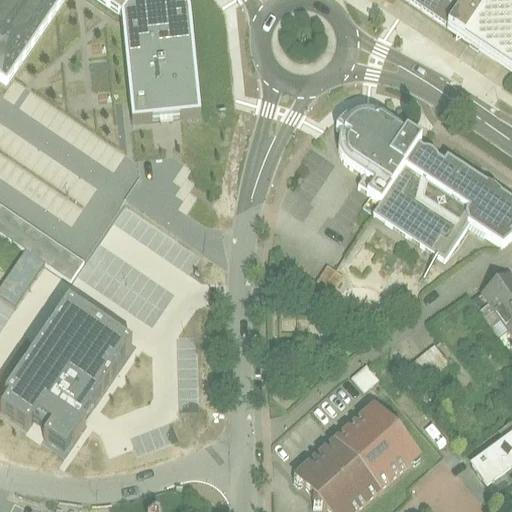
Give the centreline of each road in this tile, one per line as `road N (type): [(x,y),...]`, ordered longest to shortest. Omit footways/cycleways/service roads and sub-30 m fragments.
road 1 (residential): [(295,88),(247,222),(246,462)]
road 2 (residential): [(246,462),(81,492),(0,469)]
road 3 (tertiary): [(511,140),(423,81),(349,54)]
road 4 (unknown): [(244,247),(117,187)]
